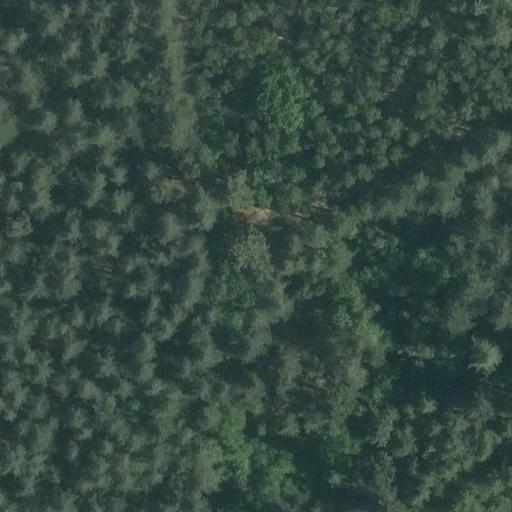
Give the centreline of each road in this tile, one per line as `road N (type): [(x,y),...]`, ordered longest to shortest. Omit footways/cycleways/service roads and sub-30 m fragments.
road 1 (unknown): [(68,511),(75,463),(54,357),(61,334),(127,276),(174,198)]
road 2 (unknown): [(207,0),(161,36),(159,90),(174,150),(174,198)]
